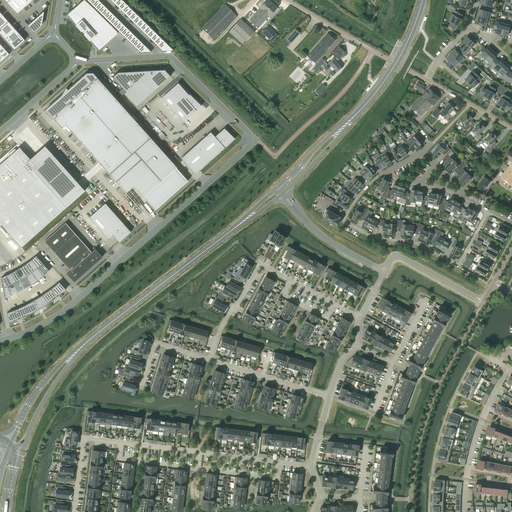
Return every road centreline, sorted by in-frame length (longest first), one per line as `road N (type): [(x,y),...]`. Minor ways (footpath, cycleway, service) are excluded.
road 1 (unclassified): [(0,341),(64,311),(252,138),(172,58),(78,61)]
road 2 (secondary): [(19,453),(48,391),(86,346),(283,193)]
road 3 (secondary): [(277,187),(82,342),(35,395),(10,444)]
road 4 (secondary): [(283,193),(374,97),(424,0)]
road 5 (secondary): [(420,0),(376,87),(277,187)]
road 6 (residential): [(277,463),(276,477),(197,467),(120,457),(121,443)]
road 7 (residential): [(345,219),(458,265),(488,212)]
road 8 (unknown): [(80,296),(42,247),(59,223),(71,219),(115,266)]
road 9 (residential): [(121,443),(277,463)]
road 10 (unknown): [(30,104),(136,220)]
road 11 (residential): [(465,511),(475,440),(508,369)]
road 12 (residential): [(210,361),(261,265),(291,282)]
road 13 (residential): [(383,272),(311,228),(283,193)]
road 14 (residential): [(329,396),(210,361)]
road 15 (residential): [(483,302),(400,256),(383,272)]
